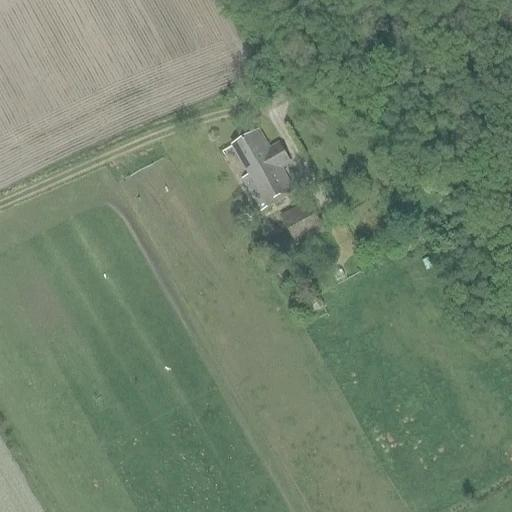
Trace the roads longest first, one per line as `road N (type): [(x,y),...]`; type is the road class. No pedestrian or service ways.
road 1 (track): [(264,100),(0,204)]
road 2 (track): [(0,373),(76,511)]
road 3 (track): [(121,153),(213,277)]
